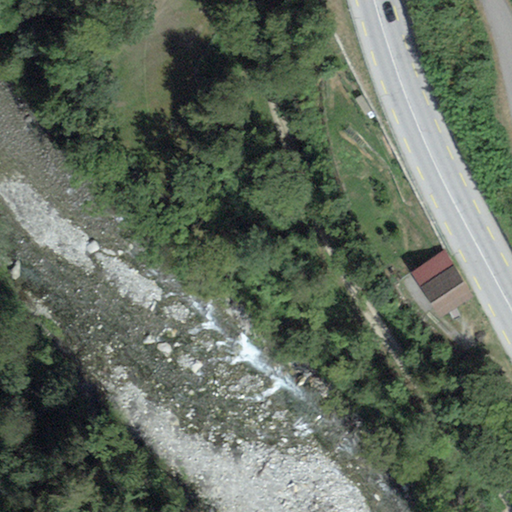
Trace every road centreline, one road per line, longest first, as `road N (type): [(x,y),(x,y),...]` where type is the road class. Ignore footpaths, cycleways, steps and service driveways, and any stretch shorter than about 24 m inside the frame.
road 1 (track): [(248,0),(275,101),(340,267),(511,509)]
road 2 (secondary): [(374,0),(409,108),(511,310)]
